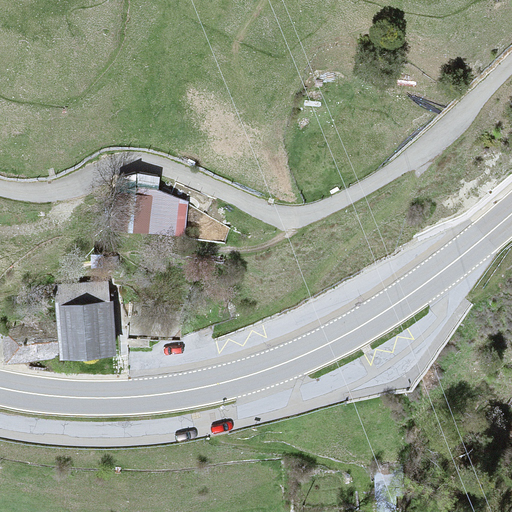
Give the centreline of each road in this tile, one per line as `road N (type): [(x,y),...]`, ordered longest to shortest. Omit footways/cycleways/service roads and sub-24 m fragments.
road 1 (unclassified): [(0,188),(52,192),(139,161),(276,214),(299,214),(412,156),(511,62)]
road 2 (primary): [(0,387),(138,396),(254,372),(350,331),(511,211)]
road 3 (track): [(189,249),(250,248),(283,233),(299,214)]
